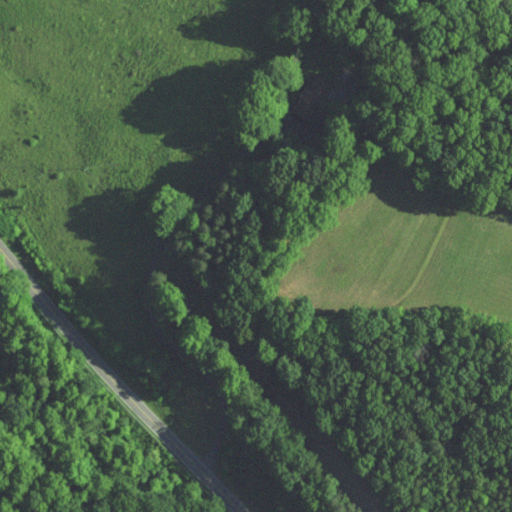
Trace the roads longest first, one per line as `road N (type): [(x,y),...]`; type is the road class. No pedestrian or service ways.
road 1 (residential): [(226,421),(237,410),(233,391),(171,345),(157,323),(155,264),(237,160),(316,132)]
road 2 (residential): [(226,421),(196,389),(89,353),(0,247)]
